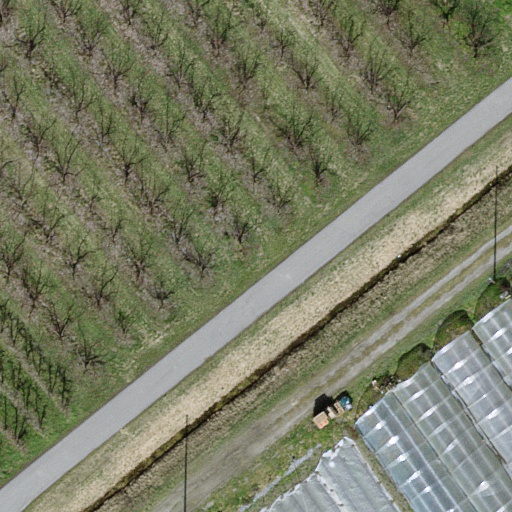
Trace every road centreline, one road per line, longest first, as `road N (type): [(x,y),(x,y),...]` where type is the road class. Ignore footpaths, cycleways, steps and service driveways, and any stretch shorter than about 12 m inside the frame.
road 1 (unclassified): [(511,92),(0,510)]
road 2 (track): [(164,511),(511,232)]
